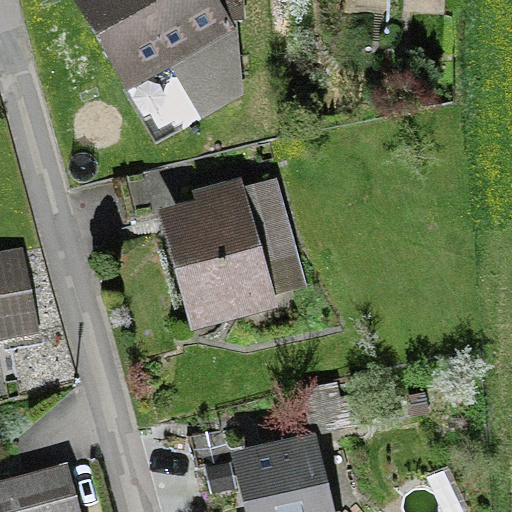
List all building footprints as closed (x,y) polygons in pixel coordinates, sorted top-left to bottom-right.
[(75,0),(128,104),(239,49),(214,0),(75,0)] [(171,168),(117,184),(129,222),(182,206),(171,168)] [(274,192),(174,222),(200,309),(264,290),(300,280),(292,252),(274,192)] [(20,259),(0,261),(0,347),(33,342),(20,259)] [(243,418),(185,438),(198,474),(233,461),(256,453),(243,418)] [(256,453),(233,461),(244,511),(330,511),(315,441),(256,453)] [(76,511),(66,474),(0,492),(0,511),(76,511)]
